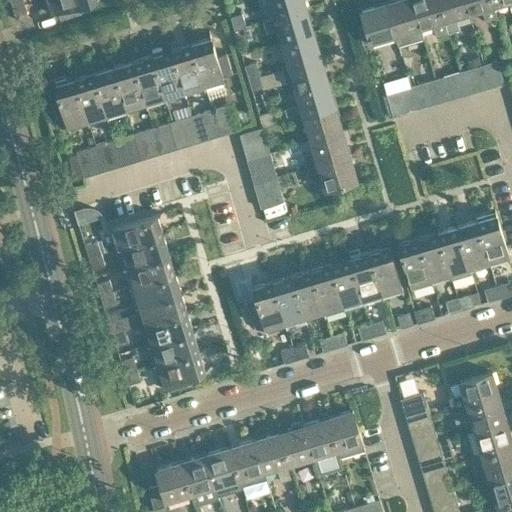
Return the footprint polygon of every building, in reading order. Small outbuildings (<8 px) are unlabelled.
[(27,10),(23,0),(16,0),(11,2),(15,14),(27,10)] [(48,0),(52,10),(50,10),(51,11),(57,9),(60,19),(80,13),(77,3),(87,0),(48,0)] [(270,0),(275,15),(275,16),(307,7),(307,6),(306,6),(303,0),(270,0)] [(386,1),(395,33),(394,33),(398,45),(423,38),(420,26),(412,0),(393,0),(386,2),(386,1)] [(412,0),(420,26),(432,22),(436,35),(448,32),(438,0),(412,0)] [(438,0),(448,32),(459,28),(458,25),(455,15),(469,11),(465,0),(438,0)] [(465,0),(469,11),(481,8),(485,21),(497,18),(493,3),(491,0),(465,0)] [(365,24),(358,26),(363,44),(371,41),(371,40),(394,33),(395,33),(386,1),(385,2),(385,3),(376,5),(362,10),(362,9),(361,9),(365,24)] [(307,7),(275,16),(275,15),(263,19),(267,30),(278,27),(282,41),(314,31),(313,31),(306,7),(307,7)] [(230,15),(234,28),(245,25),(241,12),(230,15)] [(314,32),(314,31),(282,41),(289,65),(321,56),(321,55),(320,55),(313,32),(314,32)] [(211,37),(191,43),(203,82),(233,73),(227,53),(217,56),(211,37)] [(203,82),(191,43),(172,48),(185,94),(186,94),(184,88),(203,82)] [(185,94),(172,48),(162,51),(161,46),(151,49),(151,46),(150,47),(166,100),(167,100),(166,99),(185,93),(185,94)] [(166,100),(150,47),(152,54),(133,60),(145,99),(164,94),(166,100)] [(321,56),(289,65),(282,67),(286,80),(293,78),(296,90),(329,80),(328,79),(328,80),(321,56)] [(145,99),(133,60),(114,66),(126,105),(145,99)] [(485,63),(491,86),(504,83),(497,60),(485,63)] [(244,65),(248,77),(259,74),(256,61),(244,65)] [(491,86),(485,63),(483,64),(472,67),(479,90),(491,86)] [(126,105),(114,66),(94,71),(106,111),(126,105)] [(479,90),(472,67),(470,68),(460,71),(467,94),(479,90)] [(106,111),(94,71),(75,77),(87,117),(106,111)] [(467,94),(460,71),(448,74),(455,97),(467,94)] [(263,86),(259,74),(248,77),(252,89),(263,86)] [(448,74),(435,78),(442,101),(455,97),(448,74)] [(87,117),(75,77),(75,78),(66,80),(64,75),(55,78),(54,76),(53,76),(61,103),(52,106),(58,126),(87,117)] [(392,81),(394,90),(399,89),(410,86),(408,76),(392,81)] [(442,101),(435,78),(423,82),(430,105),(442,101)] [(329,80),(296,90),(303,114),(302,114),(303,115),(336,105),(336,104),(335,104),(328,81),(329,80)] [(430,105),(423,82),(411,85),(418,108),(430,105)] [(411,85),(410,86),(399,89),(405,112),(418,108),(411,85)] [(386,93),(393,116),(405,112),(399,89),(394,90),(386,93)] [(227,104),(215,108),(223,134),(235,130),(227,104)] [(336,105),(303,115),(304,115),(310,138),(309,138),(310,139),(343,129),(343,128),(342,129),(335,105),(336,105)] [(223,134),(215,108),(203,111),(211,137),(223,134)] [(274,123),(270,110),(259,114),(262,126),(274,123)] [(211,137),(203,111),(191,115),(199,141),(211,137)] [(199,141),(191,115),(180,118),(188,144),(199,141)] [(188,144),(180,118),(169,122),(177,148),(188,144)] [(177,148),(169,122),(157,125),(165,151),(177,148)] [(165,151),(157,125),(145,129),(153,155),(165,151)] [(263,126),(262,126),(239,133),(243,145),(266,139),(263,126)] [(153,155),(145,129),(134,132),(142,158),(153,155)] [(343,129),(310,139),(310,140),(311,139),(314,151),(303,154),(307,166),(350,153),(349,153),(342,130),(343,129)] [(142,158),(134,132),(122,136),(130,162),(142,158)] [(130,162),(122,136),(110,140),(118,166),(130,162)] [(270,151),(266,139),(243,145),(247,158),(270,151)] [(118,166),(110,140),(99,143),(107,169),(118,166)] [(107,169),(99,143),(88,146),(95,172),(107,169)] [(95,172),(88,146),(76,150),(77,153),(84,176),(95,172)] [(273,164),(270,151),(247,158),(250,170),(273,164)] [(84,176),(77,153),(68,156),(75,179),(84,176)] [(350,154),(350,153),(307,166),(311,179),(318,177),(322,189),(358,178),(357,177),(356,178),(350,154)] [(277,176),(273,164),(250,170),(254,182),(277,176)] [(280,188),(277,176),(254,182),(257,195),(280,188)] [(284,201),(280,188),(257,195),(261,207),(284,201)] [(98,209),(94,208),(97,218),(103,216),(103,215),(101,212),(98,209)] [(491,265),(474,211),(476,219),(457,225),(471,271),(470,264),(488,258),(490,265),(491,265)] [(475,211),(474,211),(491,265),(491,263),(509,258),(509,259),(510,259),(496,213),(486,216),(485,211),(475,214),(475,211)] [(118,225),(124,245),(163,233),(157,214),(118,225)] [(471,271),(457,225),(438,231),(452,277),(452,276),(452,275),(470,269),(470,271),(471,271)] [(452,277),(438,231),(419,236),(432,282),(433,282),(431,276),(449,270),(451,277),(452,277)] [(169,253),(163,233),(124,245),(130,265),(169,253)] [(432,282),(419,236),(399,242),(412,288),(413,288),(413,287),(431,281),(432,282)] [(85,244),(89,256),(101,252),(97,240),(85,244)] [(389,245),(369,251),(382,290),(401,284),(389,245)] [(382,290),(369,251),(350,257),(362,296),(382,290)] [(105,264),(101,252),(89,256),(93,268),(105,264)] [(175,272),(169,253),(130,265),(136,284),(175,272)] [(362,296),(350,257),(341,260),(339,254),(330,257),(329,255),(328,255),(330,263),(331,262),(343,302),(362,296)] [(331,262),(330,263),(312,268),(323,308),(343,302),(331,262)] [(323,308),(312,268),(292,274),(304,313),(323,308)] [(181,291),(175,272),(136,284),(142,303),(181,291)] [(304,313),(292,274),(273,280),(285,319),(304,313)] [(97,282),(101,295),(113,291),(109,279),(97,282)] [(285,319),(273,280),(253,286),(259,306),(249,308),(255,328),(285,319)] [(508,281),(496,285),(500,297),(511,294),(508,281)] [(500,297),(496,285),(484,289),(488,301),(500,297)] [(117,303),(113,291),(101,295),(104,307),(117,303)] [(187,310),(181,291),(142,303),(148,322),(187,310)] [(470,293),(458,296),(461,309),(473,305),(470,293)] [(461,309),(458,296),(445,300),(449,313),(461,309)] [(414,310),(418,322),(434,317),(431,305),(414,310)] [(193,330),(187,310),(148,322),(154,342),(193,330)] [(397,315),(401,327),(413,323),(409,311),(397,315)] [(109,321),(113,333),(125,329),(121,317),(109,321)] [(382,319),(369,323),(373,335),(386,331),(382,319)] [(373,335),(369,323),(358,326),(362,339),(373,335)] [(129,341),(125,329),(113,333),(116,345),(129,341)] [(199,349),(193,330),(154,342),(160,361),(153,363),(199,349)] [(344,331),(331,334),(335,347),(347,343),(344,331)] [(335,347),(331,334),(319,338),(323,350),(335,347)] [(305,342),(293,346),(296,358),(309,355),(305,342)] [(296,358),(293,346),(281,350),(285,362),(296,358)] [(205,369),(199,349),(153,363),(154,364),(155,363),(160,381),(159,381),(159,383),(166,381),(169,390),(188,384),(186,375),(205,369)] [(121,360),(124,371),(137,368),(133,356),(121,360)] [(141,380),(137,368),(124,371),(128,384),(141,380)] [(461,381),(464,392),(449,397),(452,409),(500,395),(499,395),(492,371),(492,370),(460,380),(460,381),(461,381)] [(400,398),(404,411),(427,404),(423,391),(400,398)] [(500,396),(500,395),(452,409),(456,422),(472,417),(475,429),(474,429),(507,420),(507,419),(506,419),(499,396),(500,396)] [(431,416),(427,404),(404,411),(408,423),(431,416)] [(328,415),(328,416),(337,449),(339,457),(365,449),(353,408),(351,409),(352,409),(328,416),(328,415)] [(337,449),(328,416),(327,416),(327,417),(304,424),(304,423),(303,423),(313,456),(337,449)] [(434,428),(431,416),(408,423),(411,435),(434,428)] [(507,420),(474,429),(475,430),(482,453),(482,454),(511,444),(511,439),(506,421),(507,420)] [(313,456),(303,423),(303,424),(301,425),(300,421),(291,424),(292,427),(279,431),(279,430),(289,463),(313,456)] [(415,448),(438,441),(434,428),(411,435),(415,448)] [(289,463),(279,430),(278,431),(255,438),(254,438),(264,471),(277,467),(281,482),(294,478),(289,463)] [(231,445),(230,445),(242,486),(267,478),(264,471),(254,438),(254,439),(231,446),(231,445)] [(442,453),(438,441),(415,448),(419,460),(442,453)] [(511,444),(482,454),(483,454),(490,477),(489,478),(511,471),(511,444)] [(206,452),(205,452),(216,486),(219,496),(243,489),(242,486),(230,445),(229,445),(230,446),(206,453),(206,452)] [(219,496),(216,486),(205,452),(205,453),(182,460),(181,460),(192,494),(195,506),(219,499),(219,496)] [(419,460),(423,472),(445,465),(442,453),(419,460)] [(192,494),(181,460),(180,460),(181,461),(157,468),(157,467),(156,467),(161,483),(147,487),(154,509),(169,504),(167,500),(191,493),(191,494),(192,494)] [(449,477),(445,465),(423,472),(426,484),(449,477)] [(511,471),(489,478),(489,479),(490,479),(497,502),(496,502),(496,503),(511,498),(511,471)] [(453,489),(449,477),(426,484),(430,496),(453,489)] [(456,502),(453,489),(430,496),(433,508),(456,502)] [(383,511),(381,502),(380,498),(367,502),(369,511),(383,511)] [(511,511),(511,498),(496,503),(497,503),(500,511),(511,511)] [(367,502),(355,506),(357,511),(369,511),(367,502)] [(433,508),(434,511),(459,511),(456,502),(433,508)]
